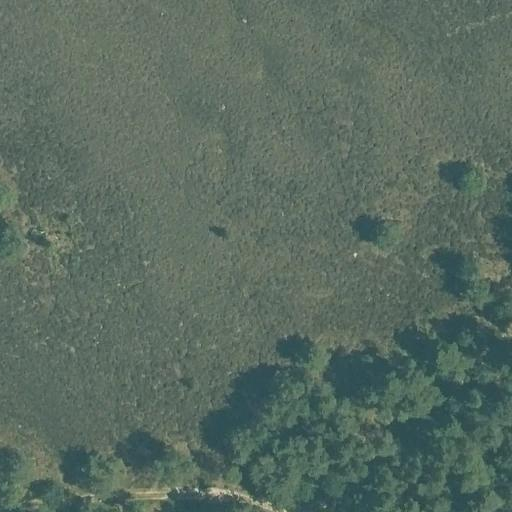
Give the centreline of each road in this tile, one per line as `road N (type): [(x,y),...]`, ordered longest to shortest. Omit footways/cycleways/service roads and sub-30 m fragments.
road 1 (track): [(0,505),(143,495),(314,511)]
road 2 (track): [(327,511),(511,322)]
